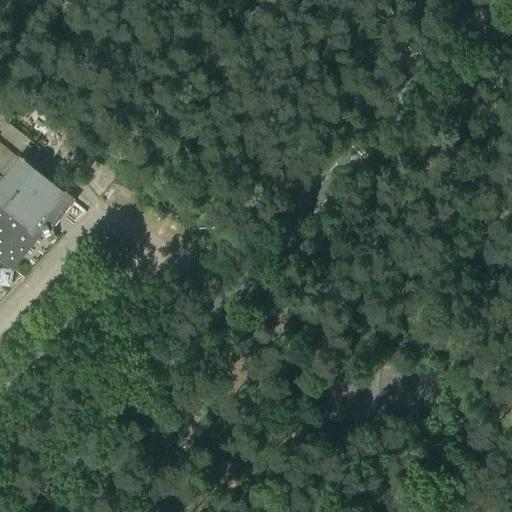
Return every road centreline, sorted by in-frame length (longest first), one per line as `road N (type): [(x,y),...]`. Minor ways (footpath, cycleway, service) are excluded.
road 1 (unclassified): [(23,511),(497,0)]
road 2 (track): [(180,0),(234,125),(297,220)]
